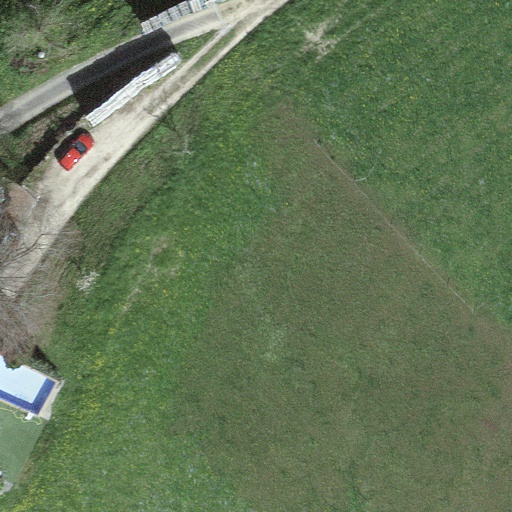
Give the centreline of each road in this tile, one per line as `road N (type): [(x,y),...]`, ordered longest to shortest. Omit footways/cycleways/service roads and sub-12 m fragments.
road 1 (track): [(0,280),(88,167),(265,0)]
road 2 (track): [(259,0),(174,29),(0,120)]
